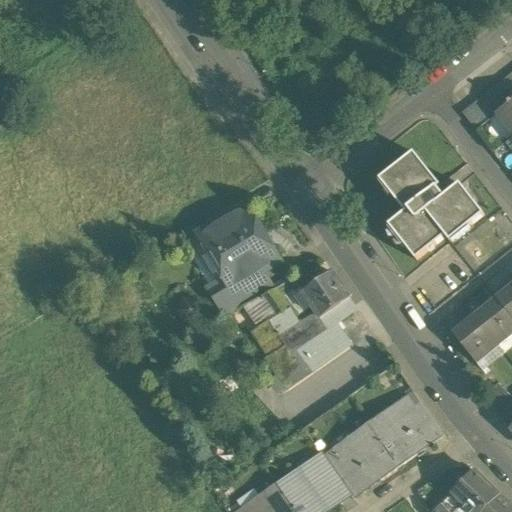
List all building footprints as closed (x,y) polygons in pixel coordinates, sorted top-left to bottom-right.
[(511,102),(511,75),(462,115),(476,131),(500,112),(511,102)] [(511,102),(500,112),(511,126),(511,102)] [(446,197),(413,154),(379,182),(405,214),(388,227),(416,262),(446,238),(450,243),(483,216),(459,186),(446,197)] [(247,209),(198,237),(224,279),(230,289),(260,271),(260,272),(279,261),(247,209)] [(224,279),(198,237),(185,245),(210,287),(224,279)] [(260,271),(230,289),(240,306),(241,307),(244,306),(261,297),(272,291),(260,272),(260,271)] [(331,273),(302,293),(311,306),(315,314),(320,320),(321,319),(328,329),(337,323),(356,310),(331,273)] [(210,287),(209,288),(215,298),(230,289),(224,279),(210,287)] [(511,284),(495,298),(511,318),(511,284)] [(230,289),(215,298),(225,315),(240,306),(230,289)] [(272,291),(261,297),(275,317),(289,309),(275,290),(272,291)] [(311,306),(302,293),(296,297),(305,311),(311,306)] [(259,328),(275,317),(261,297),(244,306),(259,328)] [(511,328),(511,318),(495,298),(474,315),(495,342),(511,328)] [(185,323),(195,316),(185,301),(176,307),(185,323)] [(264,359),(286,389),(351,344),(337,323),(328,329),(321,319),(320,320),(315,314),(300,322),(298,322),(289,309),(275,317),(259,328),(252,333),(268,357),(264,359)] [(495,342),(474,315),(451,334),(472,361),(495,342)] [(511,403),(511,400),(498,385),(487,396),(503,412),(511,403)] [(410,410),(404,402),(385,416),(386,417),(371,428),(370,426),(369,427),(398,468),(416,455),(415,454),(431,443),(432,444),(433,443),(424,429),(410,410)] [(420,403),(410,410),(424,429),(434,422),(420,403)] [(398,468),(369,427),(367,428),(368,430),(354,440),(352,438),(333,452),(339,461),(353,480),(362,493),(363,492),(362,491),(378,480),(379,481),(398,468)] [(353,480),(339,461),(330,468),(342,485),(343,487),(353,480)] [(312,464),(295,476),(296,478),(278,490),(293,511),(328,511),(339,505),(340,506),(341,506),(318,472),(312,464)] [(330,468),(328,465),(318,472),(332,492),(342,485),(330,468)] [(474,471),(451,495),(463,507),(468,511),(483,511),(499,496),(474,471)] [(293,511),(278,490),(262,502),(260,500),(243,511),(293,511)] [(457,511),(463,507),(451,495),(441,506),(446,511),(457,511)] [(483,511),(511,511),(511,508),(499,496),(483,511)]
